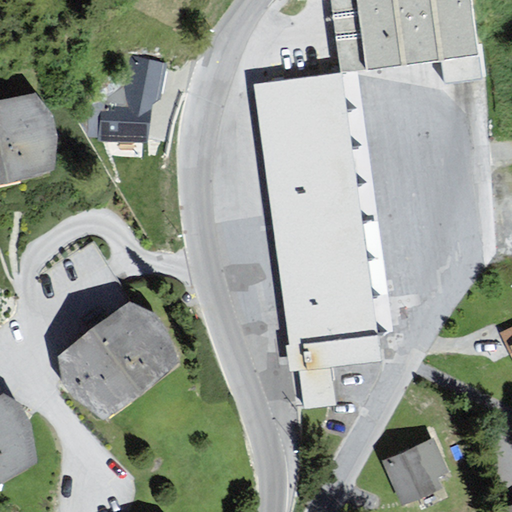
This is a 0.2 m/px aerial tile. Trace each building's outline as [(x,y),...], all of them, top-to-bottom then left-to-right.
[(380,0),(393,69),(499,50),(490,0),(380,0)] [(172,67),(134,63),(128,115),(107,112),(103,140),(162,148),(172,67)] [(359,72),(267,85),(305,344),(301,345),(304,371),(314,369),(319,405),(351,401),(345,363),(400,355),(359,72)] [(60,95),(0,104),(0,182),(85,165),(85,134),(79,113),(60,95)] [(149,302),(75,354),(74,380),(92,402),(124,417),(199,365),(188,333),(174,314),(149,302)] [(35,401),(18,393),(0,402),(0,491),(58,461),(48,421),(35,401)] [(430,447),(394,462),(414,510),(450,494),(430,447)]
